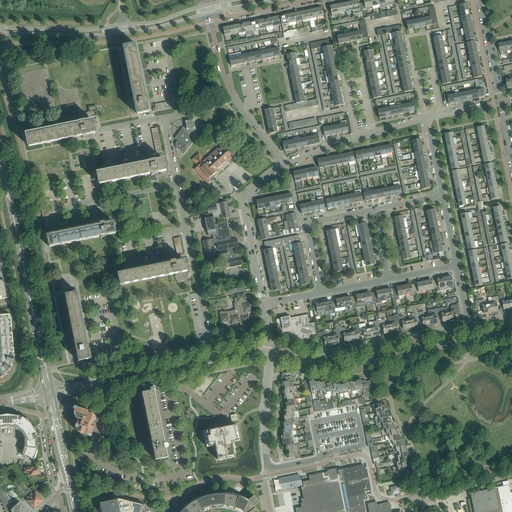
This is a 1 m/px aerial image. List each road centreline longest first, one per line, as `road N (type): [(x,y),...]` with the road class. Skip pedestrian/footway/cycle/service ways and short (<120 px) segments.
road 1 (secondary): [(48,392),(0,161)]
road 2 (residential): [(318,365),(511,332)]
road 3 (residential): [(263,304),(244,203),(284,164)]
road 4 (residential): [(318,365),(328,354),(468,325)]
road 5 (residential): [(320,292),(307,227),(374,209)]
road 6 (residential): [(213,359),(185,227)]
road 7 (residential): [(48,210),(177,184)]
road 8 (secondary): [(0,33),(123,33)]
road 9 (secondary): [(122,24),(0,27)]
